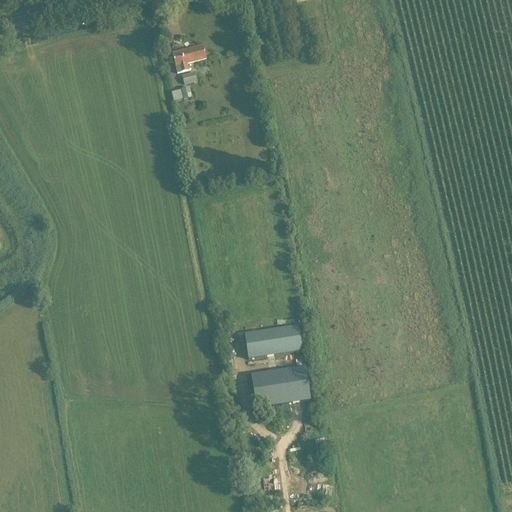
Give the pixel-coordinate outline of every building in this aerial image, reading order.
[(217,55),(178,65),(183,83),(186,82),(189,92),(220,84),(218,74),(221,73),(217,55)] [(237,174),(237,168),(229,169),(232,185),(244,182),(242,173),(237,174)] [(302,353),(298,328),(244,336),(248,362),(302,353)] [(305,369),(251,377),(256,410),(310,401),(305,369)] [(319,484),(316,494),(331,498),(333,487),(319,484)]
